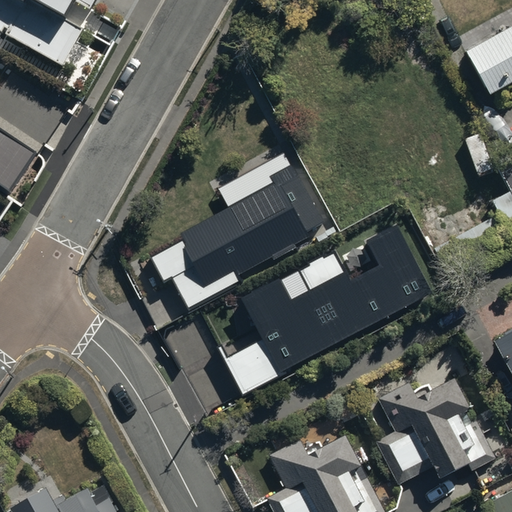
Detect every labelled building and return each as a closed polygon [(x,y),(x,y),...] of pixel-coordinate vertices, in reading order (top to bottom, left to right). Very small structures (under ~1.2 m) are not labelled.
[(0,0),(0,30),(59,64),(80,28),(64,18),(74,0),(88,9),(93,0),(0,0)] [(511,25),(464,52),(488,96),(511,82),(511,25)] [(328,171),(343,163),(362,201),(405,179),(417,202),(475,173),(452,128),(473,117),(462,95),(442,105),(440,102),(435,104),(422,78),(329,125),(333,133),(314,142),(328,171)] [(0,184),(10,192),(36,153),(0,129),(0,184)] [(267,168),(231,186),(240,205),(179,236),(181,240),(168,246),(193,296),(310,238),(308,233),(324,225),(294,166),(271,177),(267,168)] [(511,167),(502,171),(511,190),(511,167)] [(262,338),(227,357),(244,390),(431,294),(395,225),(365,240),(378,265),(350,280),(335,250),(241,299),(262,338)] [(511,329),(493,339),(511,376),(511,408),(511,409),(511,411),(511,329)] [(408,381),(376,397),(394,431),(375,440),(398,484),(432,467),(438,479),(466,464),(470,472),(495,459),(475,419),(463,425),(457,414),(469,409),(453,377),(416,396),(408,381)] [(320,440),(305,448),(301,439),(268,455),(287,488),(268,498),(274,511),(382,511),(345,435),(341,437),(337,429),(318,437),(320,440)] [(117,511),(103,485),(89,494),(86,488),(56,505),(47,487),(12,506),(15,511),(117,511)] [(511,511),(511,488),(483,504),(486,511),(511,511)]
